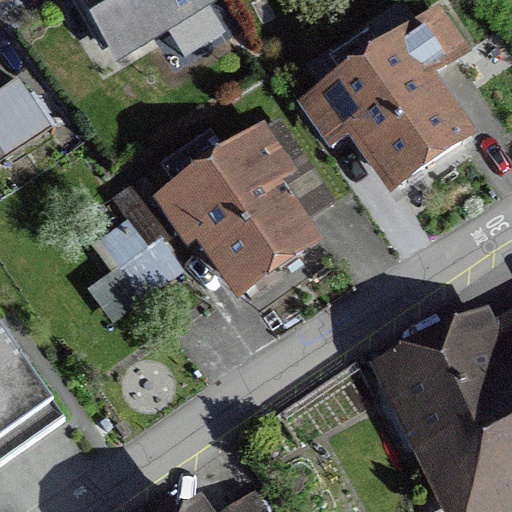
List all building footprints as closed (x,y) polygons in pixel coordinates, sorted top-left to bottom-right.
[(195,0),(81,0),(116,57),(198,7),(199,6),(195,0)] [(437,22),(329,94),(394,189),(468,140),(428,80),(444,70),(446,73),(463,62),(437,22)] [(0,163),(46,133),(15,85),(0,95),(0,163)] [(197,254),(208,247),(240,294),(313,244),(271,182),(298,163),(264,111),(223,139),(235,156),(223,165),(209,144),(161,178),(200,235),(189,243),(197,254)] [(175,231),(141,183),(110,204),(128,229),(103,246),(140,298),(172,276),(152,247),(175,231)] [(479,336),(393,379),(429,452),(511,410),(511,349),(490,360),(479,336)] [(0,470),(61,428),(0,341),(0,470)] [(490,511),(511,501),(511,410),(429,452),(457,511),(490,511)] [(257,511),(251,502),(235,511),(257,511)]
